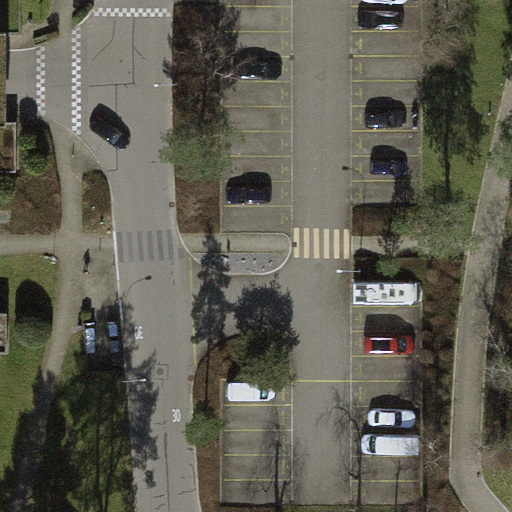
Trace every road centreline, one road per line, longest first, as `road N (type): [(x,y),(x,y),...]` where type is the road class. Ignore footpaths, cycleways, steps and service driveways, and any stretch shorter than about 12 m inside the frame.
road 1 (residential): [(142,86),(164,511)]
road 2 (residential): [(0,81),(142,86)]
